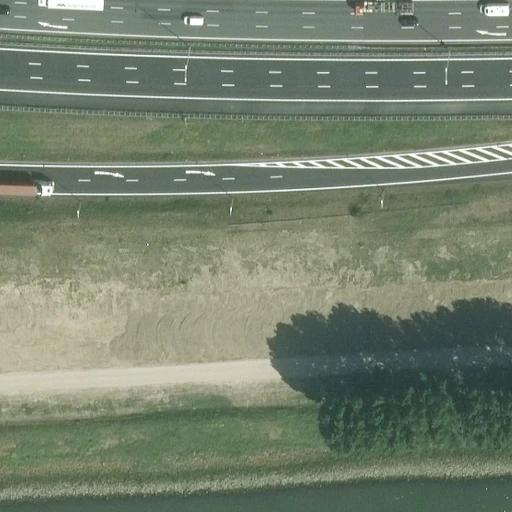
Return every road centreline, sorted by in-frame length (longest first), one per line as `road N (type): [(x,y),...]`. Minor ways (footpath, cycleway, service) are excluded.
road 1 (motorway): [(0,178),(331,180),(511,165)]
road 2 (motorway): [(511,23),(259,26),(0,12)]
road 3 (motorway): [(0,67),(511,80)]
